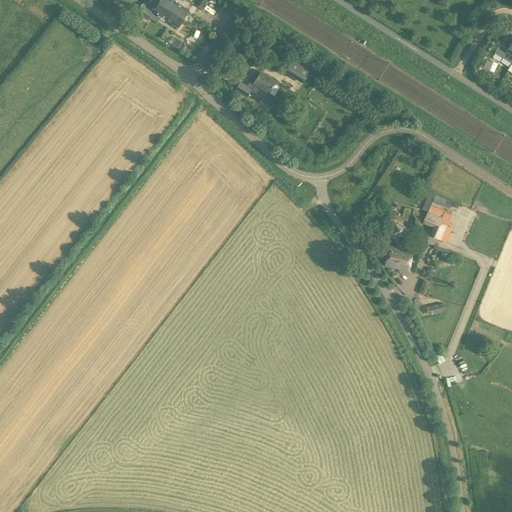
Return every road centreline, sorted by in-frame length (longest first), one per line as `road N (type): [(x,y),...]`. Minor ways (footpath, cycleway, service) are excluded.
road 1 (unclassified): [(420,355),(317,177),(281,164),(189,78)]
road 2 (unclassified): [(420,355),(449,435),(459,511)]
road 3 (unclassified): [(189,78),(79,0)]
